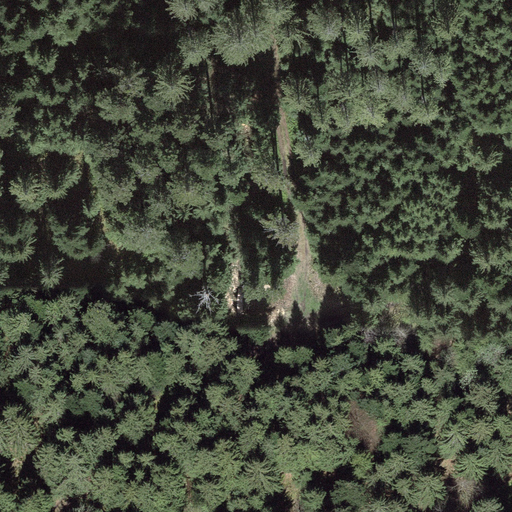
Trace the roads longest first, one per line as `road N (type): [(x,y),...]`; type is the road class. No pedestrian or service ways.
road 1 (track): [(59,511),(100,466),(297,322),(391,299),(511,205)]
road 2 (track): [(297,322),(319,253),(281,158),(274,94),(241,0)]
